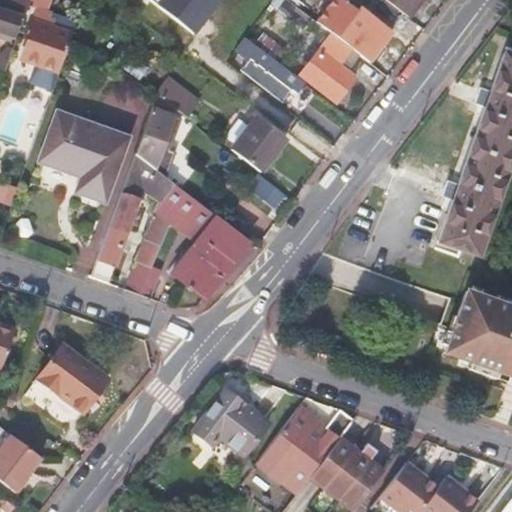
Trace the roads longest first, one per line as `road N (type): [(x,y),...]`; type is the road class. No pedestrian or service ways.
road 1 (residential): [(213,342),(483,0)]
road 2 (residential): [(511,445),(213,342)]
road 3 (residential): [(213,342),(0,266)]
road 4 (residential): [(213,342),(75,511)]
